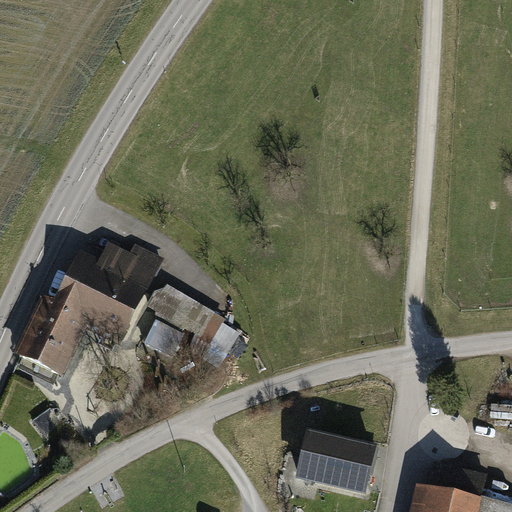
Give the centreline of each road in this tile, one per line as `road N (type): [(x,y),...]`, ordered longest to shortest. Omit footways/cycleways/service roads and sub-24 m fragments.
road 1 (unclassified): [(46,511),(156,442),(227,411),(415,359)]
road 2 (tertiary): [(0,348),(123,109),(200,0)]
road 3 (track): [(415,359),(435,0)]
road 4 (residential): [(415,359),(389,511)]
